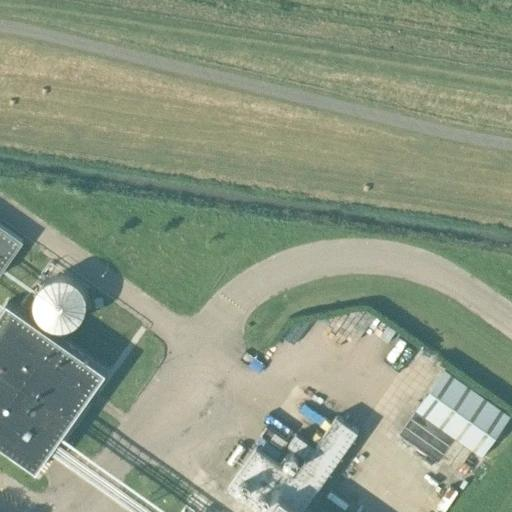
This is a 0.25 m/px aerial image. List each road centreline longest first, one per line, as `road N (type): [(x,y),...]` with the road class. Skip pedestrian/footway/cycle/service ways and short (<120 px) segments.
road 1 (track): [(0,4),(511,84)]
road 2 (unknown): [(194,345),(0,203)]
